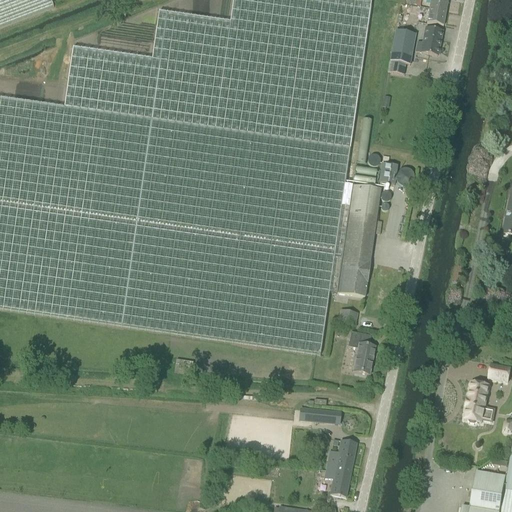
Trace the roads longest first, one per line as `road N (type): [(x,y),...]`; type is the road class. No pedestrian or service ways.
road 1 (tertiary): [(359,511),(470,0)]
road 2 (track): [(0,380),(385,411)]
road 3 (unclassified): [(412,511),(445,352),(465,302)]
road 4 (track): [(0,54),(138,0)]
